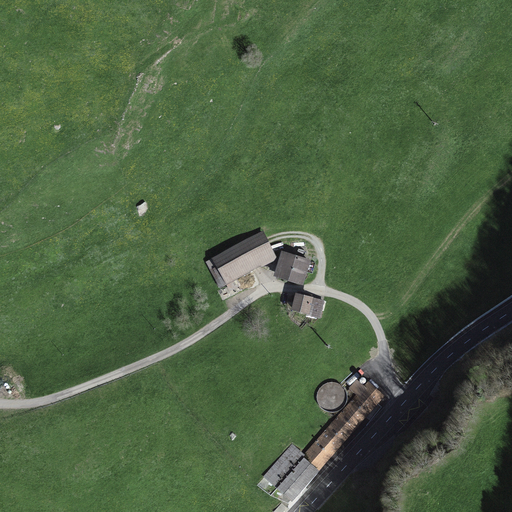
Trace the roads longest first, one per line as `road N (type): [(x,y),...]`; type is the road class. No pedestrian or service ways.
road 1 (track): [(403,402),(383,366),(380,334),(363,313),(316,291),(275,289),(214,329),(43,390),(0,392)]
road 2 (secondary): [(304,511),(440,360),(511,311)]
